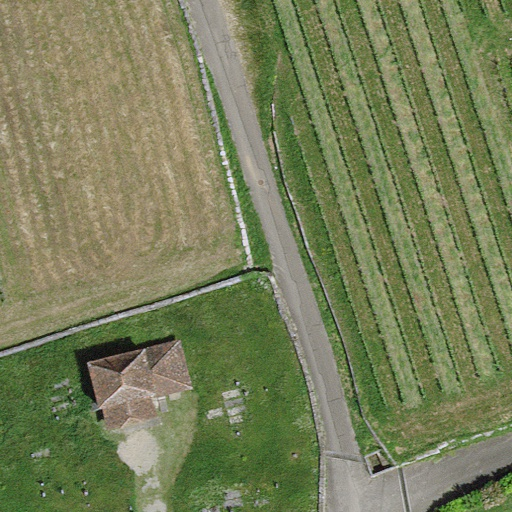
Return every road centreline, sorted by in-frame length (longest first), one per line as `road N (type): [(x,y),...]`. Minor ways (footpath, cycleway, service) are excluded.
road 1 (track): [(199,0),(293,267),(365,507)]
road 2 (residential): [(365,511),(511,443)]
